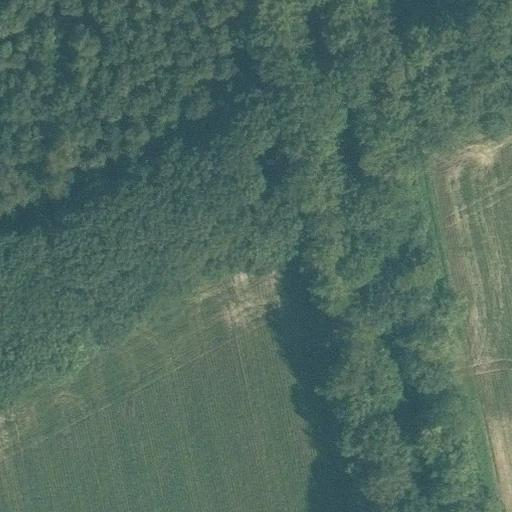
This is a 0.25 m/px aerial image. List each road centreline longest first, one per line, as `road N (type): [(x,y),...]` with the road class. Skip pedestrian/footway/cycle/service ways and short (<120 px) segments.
road 1 (track): [(0,296),(511,18)]
road 2 (track): [(316,0),(430,511)]
